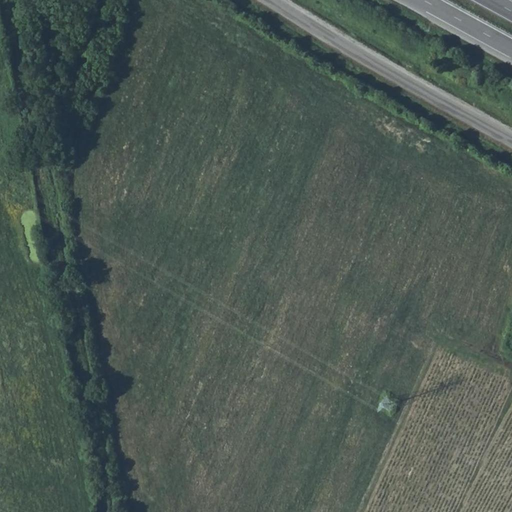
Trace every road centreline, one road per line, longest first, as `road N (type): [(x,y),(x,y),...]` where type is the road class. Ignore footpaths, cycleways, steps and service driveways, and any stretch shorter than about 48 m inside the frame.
road 1 (track): [(106,511),(103,457),(4,0)]
road 2 (tertiary): [(511,141),(270,0)]
